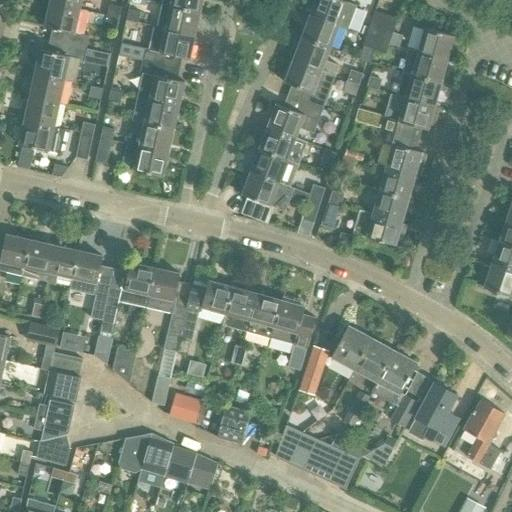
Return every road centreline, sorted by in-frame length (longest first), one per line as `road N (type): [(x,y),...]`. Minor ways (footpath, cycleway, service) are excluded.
road 1 (residential): [(485,32),(411,300)]
road 2 (residential): [(202,221),(289,0)]
road 3 (residential): [(411,300),(307,253),(202,221)]
road 4 (residential): [(180,216),(227,0)]
road 5 (residential): [(441,316),(511,117)]
road 6 (residential): [(180,216),(0,180)]
